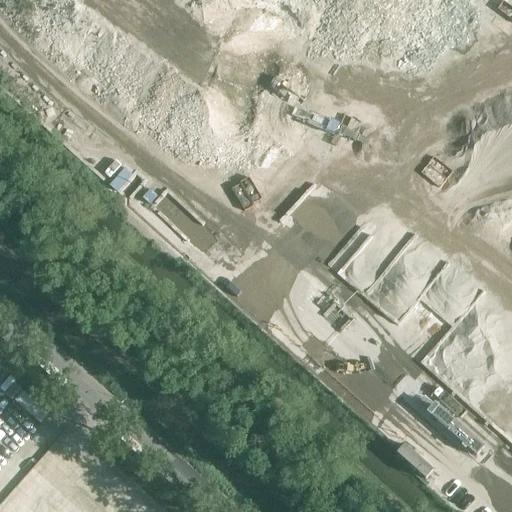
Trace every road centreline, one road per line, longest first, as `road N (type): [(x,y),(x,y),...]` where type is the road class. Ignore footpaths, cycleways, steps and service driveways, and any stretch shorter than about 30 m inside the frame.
road 1 (unknown): [(511,490),(431,427),(315,318),(286,280),(291,255),(313,222),(371,189),(433,192),(465,207),(511,210)]
road 2 (tertiary): [(223,511),(0,309)]
